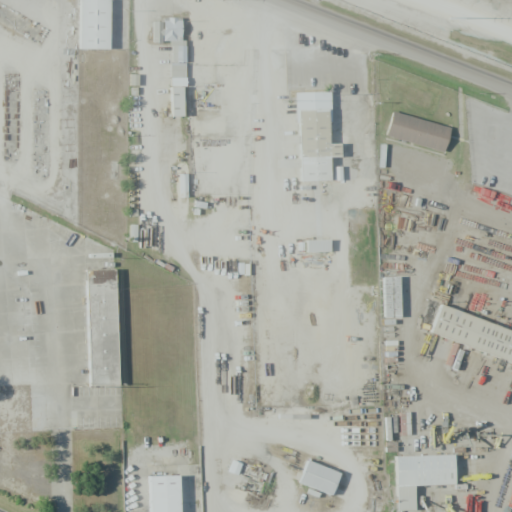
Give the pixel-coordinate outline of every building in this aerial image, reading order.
[(114,0),(114,52),(85,52),(85,0),(114,0)] [(170,117),(181,117),(181,87),(184,87),(184,40),(180,40),(180,20),(151,20),(151,42),(170,42),(170,117)] [(192,90),(192,108),(215,107),(215,84),(203,84),(203,90),(192,90)] [(296,93),(298,182),(329,181),(328,157),(339,157),(339,144),(329,144),(328,92),(296,93)] [(450,130),(444,153),(389,137),(396,114),(450,130)] [(305,240),(305,252),(328,252),(328,240),(305,240)] [(93,389),(93,276),(119,276),(120,389),(93,389)] [(389,321),(388,280),(402,280),(403,320),(389,321)] [(511,335),(511,361),(437,333),(446,310),(511,335)] [(361,372),(381,361),(373,347),(375,346),(365,326),(357,330),(361,337),(353,342),(355,345),(349,349),(361,372)] [(0,438),(0,405),(16,405),(16,395),(29,395),(31,437),(0,438)] [(29,432),(45,431),(44,397),(30,398),(30,405),(21,405),(22,425),(28,425),(29,432)] [(452,455),(393,457),(395,511),(413,511),(412,486),(453,485),(452,455)] [(312,465),(343,477),(334,499),(304,487),(312,465)] [(183,511),(154,511),(154,481),(183,480),(183,511)]
